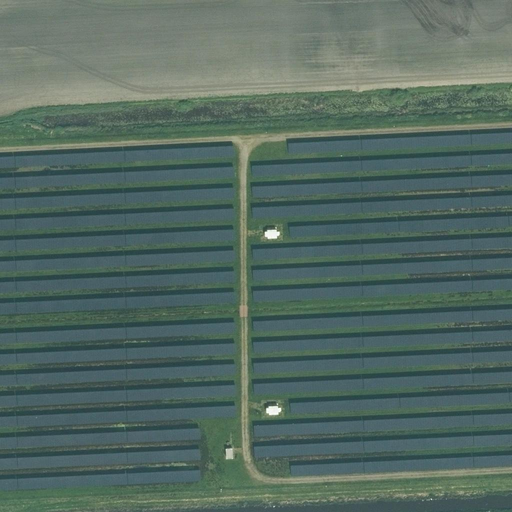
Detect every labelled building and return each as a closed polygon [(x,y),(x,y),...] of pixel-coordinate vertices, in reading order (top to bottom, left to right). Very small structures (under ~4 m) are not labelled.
[(511,142),(511,131),(485,132),(486,144),(511,142)] [(443,146),(443,135),(378,137),(379,148),(443,146)] [(289,141),(289,153),(350,150),(349,139),(289,141)] [(235,156),(235,144),(134,149),(135,160),(235,156)] [(30,154),(31,165),(121,161),(120,156),(128,156),(128,150),(30,154)] [(483,165),(511,163),(511,151),(482,153),(483,165)] [(454,155),(383,158),(384,169),(454,166),(454,155)] [(253,176),(345,171),(345,159),(252,164),(253,176)] [(126,181),(235,177),(235,165),(134,169),(135,179),(129,179),(129,172),(126,172),(126,181)] [(119,172),(0,176),(0,187),(119,183),(119,172)] [(511,184),(511,172),(483,174),(484,186),(511,184)] [(373,179),(373,191),(454,187),(454,175),(373,179)] [(252,185),(253,196),(367,191),(367,180),(252,185)] [(0,208),(236,199),(235,187),(0,196),(0,208)] [(253,205),(253,217),(369,212),(369,211),(467,207),(466,204),(475,204),(475,205),(481,205),(481,206),(511,205),(511,194),(369,200),(370,201),(253,205)] [(0,217),(0,229),(236,220),(235,208),(0,217)] [(511,214),(290,224),(290,236),(511,226),(511,214)] [(235,228),(0,238),(0,249),(236,240),(235,228)] [(511,235),(253,246),(254,258),(511,247),(511,235)] [(160,260),(160,263),(236,261),(236,249),(157,252),(157,260),(160,260)] [(19,270),(106,266),(105,256),(6,259),(7,269),(19,268),(19,270)] [(481,269),(511,267),(511,256),(372,262),(373,274),(481,269)] [(354,264),(253,268),(254,279),(355,276),(354,264)] [(117,286),(236,281),(236,270),(127,274),(127,275),(117,275),(117,286)] [(111,276),(45,279),(45,286),(76,285),(76,287),(112,285),(111,276)] [(511,288),(511,277),(487,278),(487,285),(484,285),(484,290),(511,288)] [(0,291),(39,290),(39,279),(0,280),(0,291)] [(399,283),(399,293),(473,290),(473,286),(467,287),(467,280),(399,283)] [(340,286),(253,289),(254,301),(341,297),(340,286)] [(231,292),(0,301),(0,311),(236,302),(235,291),(231,291),(231,292)] [(511,319),(511,307),(382,313),(383,324),(511,319)] [(236,321),(156,324),(156,335),(236,332),(236,321)] [(398,345),(511,339),(511,328),(397,333),(398,345)] [(351,336),(254,340),(254,351),(352,348),(351,336)] [(236,343),(146,345),(146,355),(236,353),(236,343)] [(127,348),(0,352),(0,363),(127,358),(127,348)] [(383,366),(511,360),(511,349),(380,355),(380,364),(383,364),(383,366)] [(341,358),(254,360),(254,372),(341,369),(341,358)] [(202,374),(237,373),(236,362),(190,365),(177,366),(178,375),(202,374)] [(0,384),(17,383),(17,378),(22,378),(21,377),(28,376),(28,383),(128,379),(127,368),(0,373),(0,384)] [(511,381),(511,369),(492,371),(492,377),(497,377),(497,382),(511,381)] [(469,373),(254,381),(255,392),(470,384),(469,373)] [(6,405),(188,396),(188,385),(26,393),(26,394),(6,395),(6,405)] [(361,399),(291,401),(291,412),(361,410),(361,399)] [(98,411),(4,416),(4,426),(35,424),(99,421),(98,411)] [(375,428),(474,424),(473,414),(374,418),(375,428)] [(199,427),(137,429),(137,433),(140,433),(140,440),(197,438),(197,435),(200,435),(199,427)] [(47,444),(99,443),(99,433),(47,434),(47,444)] [(20,436),(0,436),(0,447),(17,447),(16,440),(20,440),(20,436)] [(339,441),(255,445),(255,456),(339,452),(339,441)] [(0,467),(201,461),(201,450),(0,456),(0,467)] [(327,463),(292,463),(292,475),(328,475),(327,463)]
